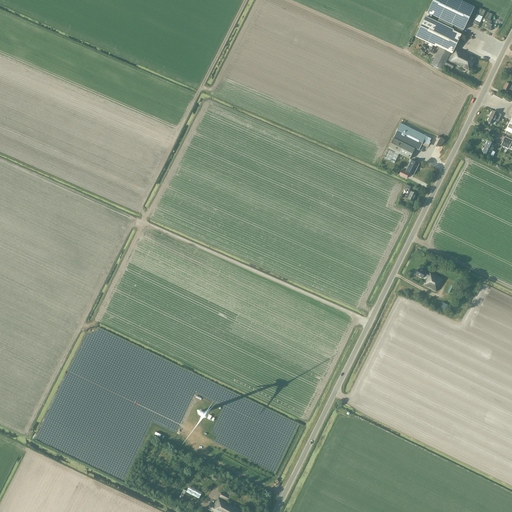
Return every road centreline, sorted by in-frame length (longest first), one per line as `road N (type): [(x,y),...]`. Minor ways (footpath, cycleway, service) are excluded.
road 1 (unclassified): [(275,511),(511,33)]
road 2 (track): [(142,222),(369,321)]
road 3 (track): [(139,221),(129,225),(25,433)]
road 4 (track): [(144,218),(142,202),(244,0)]
road 5 (track): [(334,392),(351,393),(398,299),(461,324),(484,286)]
road 6 (track): [(286,0),(481,95)]
road 7 (track): [(0,437),(158,511)]
road 8 (track): [(375,165),(398,116),(444,136),(469,89)]
road 9 (track): [(0,159),(142,222)]
road 10 (track): [(373,312),(365,299),(408,215),(393,203),(401,184)]
road 11 (track): [(142,222),(205,102)]
road 12 (track): [(81,321),(86,327),(95,320),(142,222)]
